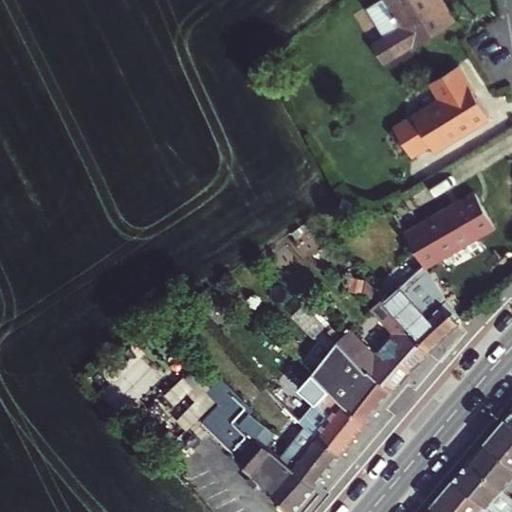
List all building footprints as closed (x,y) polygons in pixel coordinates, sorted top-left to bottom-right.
[(438,0),(376,0),(366,7),(384,36),(397,56),(456,20),(446,2),(441,4),(438,0)] [(390,60),(397,56),(384,36),(378,39),(390,60)] [(413,117),(417,123),(398,134),(411,156),(430,144),(433,149),(489,117),(458,65),(432,81),(442,99),(413,117)] [(495,226),(476,191),(405,232),(424,267),(439,259),(447,273),(475,257),(466,242),(495,226)] [(429,353),(460,325),(442,305),(427,317),(399,286),(385,300),(403,320),(416,334),(414,336),(429,353)] [(184,300),(165,314),(177,327),(194,314),(184,300)] [(365,371),(336,340),(314,316),(284,343),(298,357),(302,361),(342,405),(367,424),(392,393),(365,371)] [(413,368),(429,353),(414,336),(416,334),(403,320),(373,354),(348,330),(336,340),(365,371),(392,393),(413,368)] [(287,375),(302,361),(298,357),(283,371),(287,375)] [(316,404),(300,421),(305,426),(314,436),(341,457),(367,424),(342,405),(302,361),(287,375),(286,376),(316,404)] [(287,511),(296,511),(316,488),(278,459),(263,446),(272,434),(246,410),(248,408),(219,377),(206,392),(217,404),(202,421),(287,511)] [(511,421),(507,416),(492,432),(484,441),(511,465),(511,421)] [(278,459),(316,488),(341,457),(314,436),(305,426),(278,459)] [(468,458),(511,495),(511,465),(484,441),(468,458)] [(485,506),(491,511),(511,511),(511,495),(468,458),(452,477),(485,506)] [(491,511),(485,506),(452,477),(433,499),(429,504),(439,511),(491,511)]
